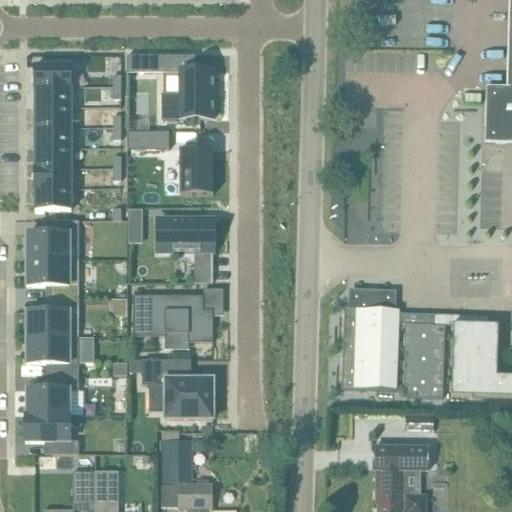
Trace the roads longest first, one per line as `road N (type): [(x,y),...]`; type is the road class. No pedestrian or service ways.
road 1 (tertiary): [(300,511),(314,28)]
road 2 (residential): [(249,416),(247,42),(254,29)]
road 3 (residential): [(254,29),(0,27)]
